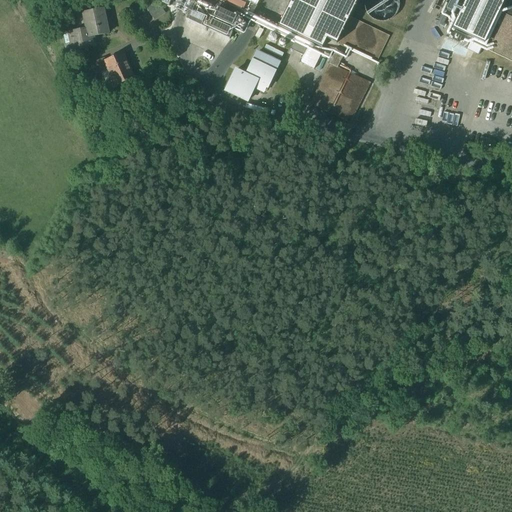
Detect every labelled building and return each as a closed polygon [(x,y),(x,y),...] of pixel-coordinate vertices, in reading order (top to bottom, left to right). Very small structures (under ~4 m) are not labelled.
[(87,0),(86,0),(73,3),(74,11),(89,8),(87,0)] [(166,13),(156,0),(151,0),(144,5),(154,21),(166,13)] [(174,0),(163,0),(162,5),(170,9),(174,0)] [(193,3),(186,0),(178,0),(175,6),(189,13),(193,3)] [(195,0),(186,19),(230,39),(235,28),(243,32),(247,23),(239,19),(242,12),(252,17),(257,5),(248,1),(248,0),(195,0)] [(358,0),(291,0),(279,26),(285,30),(296,35),(322,48),(327,39),(337,44),(358,0)] [(399,11),(400,4),(398,0),(365,0),(365,5),(366,11),(370,17),(376,21),(383,22),(389,20),(395,16),(399,11)] [(500,0),(465,0),(454,26),(482,39),(500,0)] [(103,9),(86,13),(90,28),(70,32),(74,51),(94,47),(92,37),(108,34),(103,9)] [(296,35),(285,30),(283,35),(293,40),(296,35)] [(321,55),(307,48),(309,43),(297,37),(291,49),(303,55),(300,62),(314,69),(321,55)] [(123,53),(105,61),(104,59),(91,65),(95,76),(108,70),(111,78),(109,79),(113,87),(115,86),(116,87),(135,78),(123,53)] [(279,63),(257,53),(246,76),(256,81),(254,87),(264,91),(266,86),(268,87),(279,63)] [(343,57),(335,54),(329,64),(338,68),(339,65),(343,57)] [(339,65),(338,68),(329,64),(309,106),(349,125),(370,82),(351,73),(352,71),(339,65)] [(458,126),(462,115),(440,108),(437,119),(458,126)]
